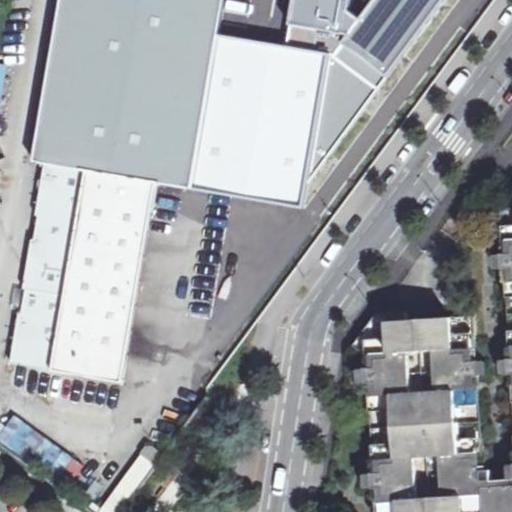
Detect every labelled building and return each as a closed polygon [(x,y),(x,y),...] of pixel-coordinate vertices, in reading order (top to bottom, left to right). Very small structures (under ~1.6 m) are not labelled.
[(219,0),(73,0),(47,159),(158,178),(188,183),(219,0)] [(158,178),(47,159),(13,359),(124,377),(158,178)] [(511,209),(503,210),(506,242),(511,242),(511,255),(506,256),(506,257),(505,256),(504,257),(503,258),(502,259),(501,260),(500,262),(500,263),(500,266),(502,268),(503,269),(504,269),(506,270),(507,270),(507,271),(511,270),(511,283),(508,284),(511,344),(511,361),(510,362),(508,363),(507,365),(507,366),(507,368),(507,371),(508,372),(509,373),(511,374),(511,209)] [(488,511),(487,496),(479,497),(478,483),(487,483),(487,482),(488,481),(489,481),(490,480),(492,479),(492,478),(493,476),(493,475),(493,473),(492,472),(491,471),(490,470),(489,469),(487,468),(485,468),(472,468),(472,455),(485,454),(481,392),(472,392),(471,379),(480,378),(480,377),(482,377),(483,376),(484,375),(485,374),(486,371),(486,370),(486,368),(485,367),(484,365),(482,364),(480,363),(479,363),(466,363),(465,350),(478,350),(476,315),(409,319),(409,310),(383,312),(356,347),(370,356),(383,356),(384,369),(371,369),(371,370),(369,370),(367,372),(366,373),(365,375),(364,376),(364,377),(365,380),(366,381),(367,382),(368,383),(370,384),(372,384),(372,385),(380,385),(381,397),(373,398),(377,461),(390,460),(390,474),(377,474),(378,475),(376,475),(375,476),(374,476),(373,478),(372,478),(372,479),(371,480),(371,482),(371,483),(371,484),(372,485),(373,485),(373,486),(374,487),(375,488),(376,489),(377,489),(378,489),(378,490),(387,489),(388,502),(379,503),(379,511),(488,511)] [(465,350),(466,363),(479,363),(478,350),(465,350)] [(370,356),(371,369),(384,369),(383,356),(370,356)] [(471,379),(472,392),(481,392),(480,378),(471,379)] [(372,385),(373,398),(381,397),(380,385),(372,385)] [(15,416),(0,437),(0,441),(67,491),(85,467),(15,416)] [(99,511),(121,511),(163,457),(149,447),(99,511)] [(472,455),(472,468),(485,468),(485,454),(472,455)] [(377,461),(377,474),(390,474),(390,460),(377,461)] [(378,490),(379,503),(388,502),(387,489),(378,490)]
